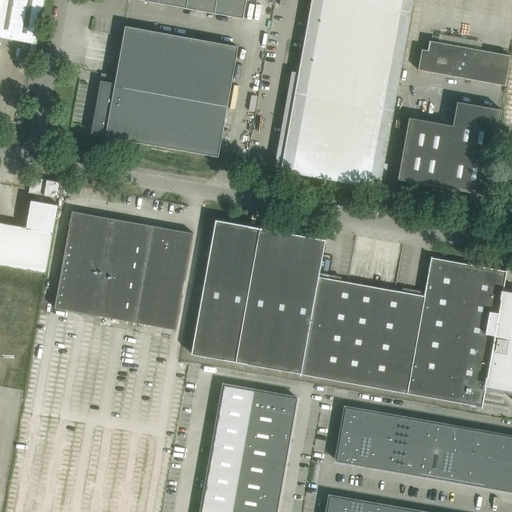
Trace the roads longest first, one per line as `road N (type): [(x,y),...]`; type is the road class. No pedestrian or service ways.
road 1 (unclassified): [(511,247),(35,160)]
road 2 (unclassified): [(35,160),(63,0)]
